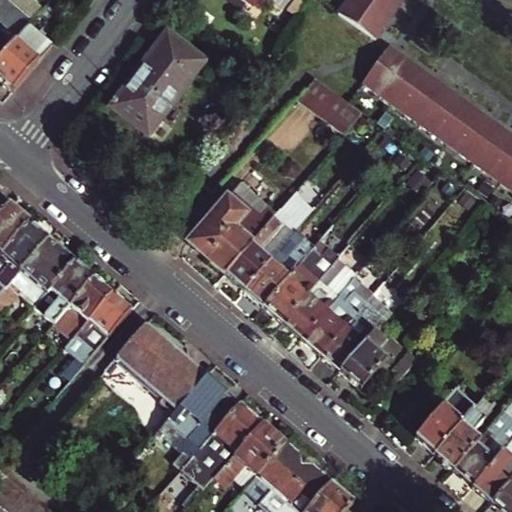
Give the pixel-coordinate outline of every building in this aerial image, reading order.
[(297,18),(307,4),(300,0),(294,0),(287,11),(297,18)] [(375,39),(395,8),(381,0),(347,0),(338,13),(375,39)] [(381,0),(395,8),(400,0),(381,0)] [(52,47),(28,27),(0,60),(0,79),(14,91),(52,47)] [(202,61),(166,34),(112,108),(148,134),(202,61)] [(390,49),(364,84),(391,104),(417,68),(390,49)] [(391,104),(418,124),(444,87),(417,68),(391,104)] [(343,138),(358,119),(315,84),(300,101),(343,138)] [(444,87),(418,124),(446,143),(472,108),(444,87)] [(472,108),(446,143),(473,163),(499,127),(472,108)] [(511,136),(499,127),(473,163),(500,182),(511,165),(511,136)] [(511,165),(500,182),(511,191),(511,165)] [(235,227),(253,242),(274,218),(238,187),(227,200),(246,215),(235,227)] [(226,275),(253,242),(235,227),(246,215),(227,200),(197,234),(193,231),(185,240),(226,275)] [(26,222),(7,206),(0,214),(0,254),(1,256),(28,224),(26,222)] [(245,292),(264,269),(255,261),(284,226),(274,218),(253,242),(226,275),(245,292)] [(0,284),(5,289),(47,241),(28,224),(1,256),(9,263),(0,274),(0,284)] [(264,269),(294,235),(284,226),(255,261),(264,269)] [(283,325),(318,283),(308,274),(328,252),(327,251),(341,234),(332,227),(312,251),(264,308),(283,325)] [(274,278),(303,243),(294,235),(264,269),(274,278)] [(73,263),(47,241),(5,289),(0,295),(0,311),(3,314),(21,294),(17,287),(26,278),(46,295),(50,291),(73,263)] [(245,292),(264,308),(312,251),(303,243),(274,278),(264,269),(245,292)] [(318,283),(338,260),(328,252),(308,274),(318,283)] [(1,256),(0,257),(0,274),(9,263),(1,256)] [(53,325),(92,279),(73,263),(50,291),(57,298),(43,315),(45,316),(34,329),(43,337),(53,325)] [(283,325),(302,341),(353,281),(343,272),(327,291),(318,283),(283,325)] [(111,295),(92,279),(53,325),(63,334),(53,346),(61,354),(65,350),(111,295)] [(302,341),(321,358),(364,305),(352,295),(359,286),(353,281),(302,341)] [(46,295),(35,308),(43,315),(57,298),(50,291),(46,295)] [(130,312),(111,295),(65,350),(75,359),(84,366),(130,312)] [(321,358),(340,374),(375,332),(382,324),(373,317),(375,314),(364,305),(321,358)] [(146,324),(116,359),(166,402),(163,406),(174,415),(207,378),(146,324)] [(375,332),(340,374),(362,393),(386,363),(377,355),(387,342),(375,332)] [(84,366),(75,359),(54,383),(63,390),(84,366)] [(199,451),(215,433),(239,405),(207,378),(174,415),(167,424),(199,451)] [(470,411),(474,407),(454,391),(415,438),(434,455),(470,411)] [(239,405),(215,433),(237,453),(262,425),(239,405)] [(470,411),(434,455),(454,472),(478,443),(470,436),(482,421),(470,411)] [(454,472),(472,488),(505,450),(511,442),(511,437),(505,432),(511,424),(511,423),(502,415),(478,443),(454,472)] [(246,466),(257,476),(284,444),(262,425),(237,453),(215,479),(225,489),(246,466)] [(160,431),(155,438),(160,442),(165,435),(160,431)] [(284,444),(257,476),(298,511),(305,511),(330,484),(284,444)] [(491,504),(511,480),(511,455),(505,450),(472,488),(491,504)] [(181,472),(193,459),(185,452),(174,464),(181,472)] [(0,484),(0,504),(16,486),(6,477),(0,484)] [(511,511),(511,480),(491,504),(500,511),(511,511)] [(219,491),(211,484),(193,504),(201,511),(219,491)] [(344,511),(352,503),(330,484),(305,511),(344,511)] [(0,504),(0,507),(5,511),(11,511),(26,495),(16,486),(0,504)] [(11,511),(29,511),(36,504),(26,495),(11,511)]
